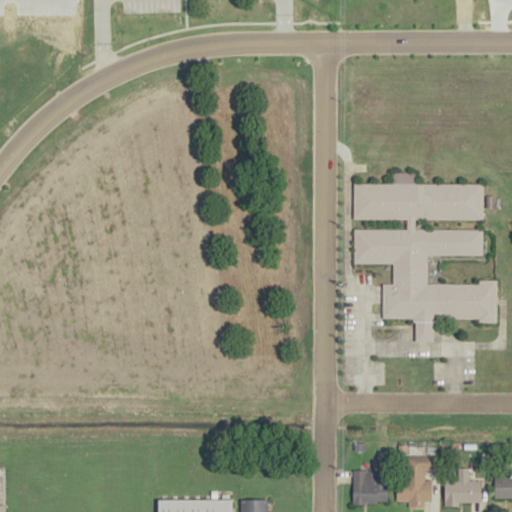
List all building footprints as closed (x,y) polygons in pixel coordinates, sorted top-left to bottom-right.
[(9,0),(0,0),(0,11),(9,11),(9,0)] [(353,183),(391,184),(391,171),(415,171),(415,183),(483,183),(482,218),(415,217),(415,228),(483,229),(483,256),(426,255),(426,283),(439,283),(495,283),(496,299),(496,319),(435,318),(435,324),(435,338),(414,338),(415,325),(415,323),(415,318),(381,317),(382,302),(382,293),(382,286),(382,283),(392,283),(393,263),(353,262),(354,229),(406,230),(406,218),(352,217),(353,183)] [(354,470),(353,503),(387,503),(388,463),(373,462),(372,470),(354,470)] [(469,467),(469,479),(481,479),(481,501),(445,501),(445,480),(457,480),(457,467),(469,467)] [(511,468),(506,468),(506,477),(495,477),(495,497),(511,497),(511,468)] [(432,479),(431,501),(397,500),(397,479),(432,479)] [(159,499),(159,511),(234,511),(235,499),(159,499)] [(267,511),(268,499),(241,499),(240,511),(267,511)]
